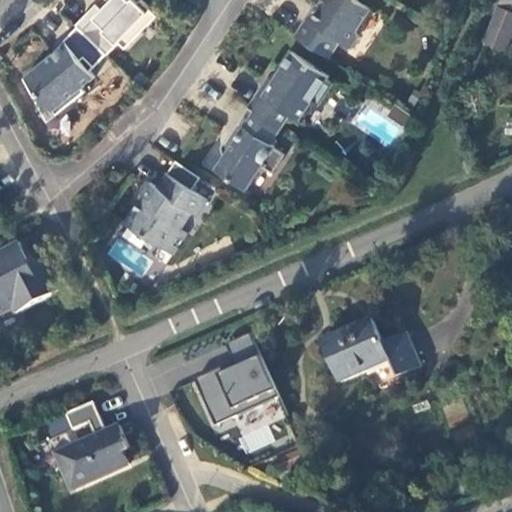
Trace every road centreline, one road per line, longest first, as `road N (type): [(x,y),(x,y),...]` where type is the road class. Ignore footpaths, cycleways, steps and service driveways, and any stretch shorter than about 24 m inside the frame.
road 1 (unclassified): [(511,175),(115,355)]
road 2 (residential): [(234,0),(134,136),(55,205)]
road 3 (residential): [(115,355),(192,468)]
road 4 (unclassified): [(115,355),(0,405)]
